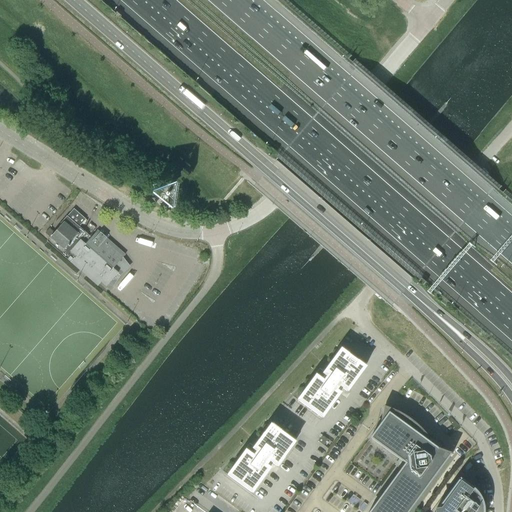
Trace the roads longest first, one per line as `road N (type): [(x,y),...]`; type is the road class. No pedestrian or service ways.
road 1 (tertiary): [(447,325),(71,0)]
road 2 (unclassified): [(497,511),(480,443),(375,337),(356,303),(511,124)]
road 3 (motorway): [(149,0),(511,312)]
road 4 (motorway): [(511,242),(233,0)]
road 5 (unclassified): [(29,511),(208,283),(215,232)]
road 6 (unclassified): [(215,232),(262,209),(426,24)]
road 7 (track): [(153,511),(356,303)]
road 8 (unclassified): [(215,232),(160,228),(125,212),(0,133)]
